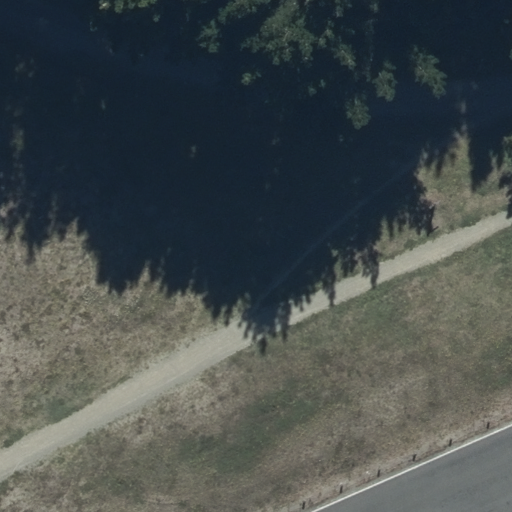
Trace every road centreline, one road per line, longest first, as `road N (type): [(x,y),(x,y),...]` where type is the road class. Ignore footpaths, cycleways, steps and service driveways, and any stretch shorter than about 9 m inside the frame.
road 1 (track): [(48,0),(375,131)]
road 2 (track): [(246,328),(375,131)]
road 3 (track): [(511,71),(375,131)]
